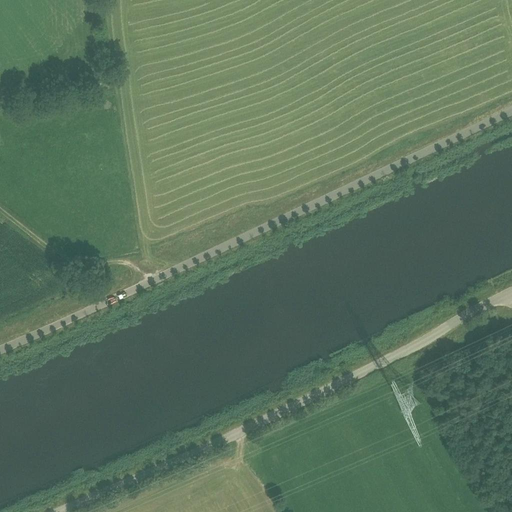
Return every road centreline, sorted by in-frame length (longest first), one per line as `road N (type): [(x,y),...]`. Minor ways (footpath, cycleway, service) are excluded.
road 1 (unclassified): [(0,350),(511,113)]
road 2 (unclassified): [(511,297),(262,425),(61,511)]
road 3 (track): [(0,213),(58,258),(138,266),(151,281)]
